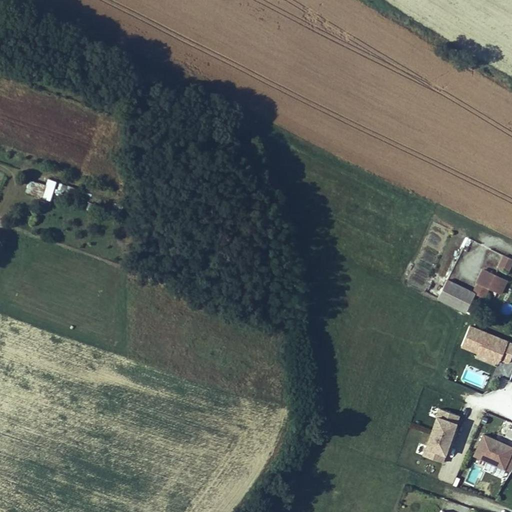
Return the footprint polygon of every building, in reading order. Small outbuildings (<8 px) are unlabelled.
[(32,172),(29,180),(46,186),(49,177),(32,172)] [(42,197),(46,186),(29,180),(25,192),(42,197)] [(67,185),(59,183),(55,192),(63,195),(67,185)] [(503,258),(498,267),(508,272),(511,262),(503,258)] [(485,297),(488,288),(502,294),(508,278),(482,268),(472,292),(485,297)] [(436,299),(465,312),(474,290),(446,278),(436,299)] [(511,343),(473,328),(466,347),(481,353),(478,360),(500,368),(503,360),(511,363),(511,361),(511,343)] [(436,406),(420,455),(442,462),(458,414),(436,406)] [(511,452),(511,444),(487,434),(479,453),(506,466),(511,452)]
